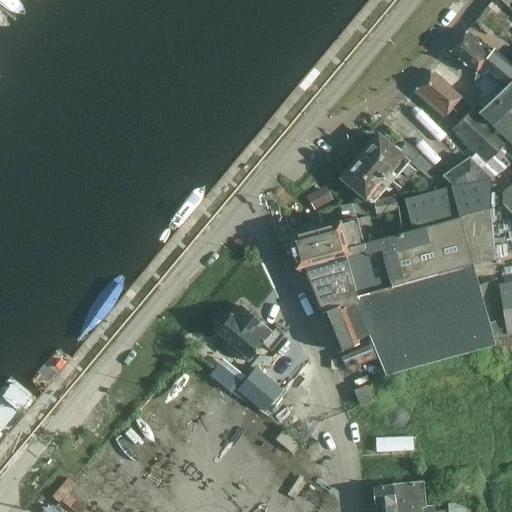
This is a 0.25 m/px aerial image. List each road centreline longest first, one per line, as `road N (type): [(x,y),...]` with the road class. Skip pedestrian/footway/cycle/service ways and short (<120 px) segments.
road 1 (unclassified): [(0,491),(240,207)]
road 2 (residential): [(338,414),(267,240),(240,207)]
road 3 (residential): [(303,134),(349,126),(403,86),(476,0)]
road 4 (unclassified): [(303,134),(415,0)]
